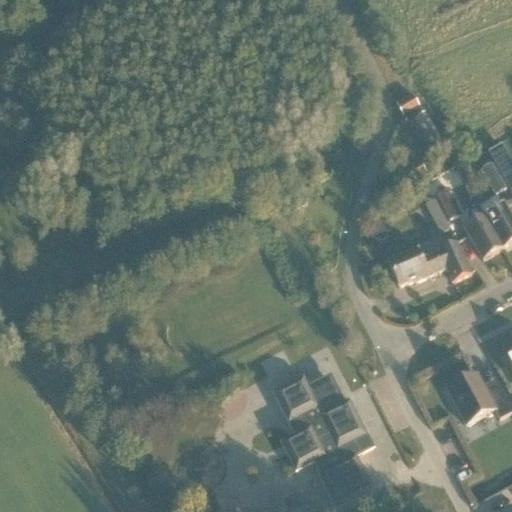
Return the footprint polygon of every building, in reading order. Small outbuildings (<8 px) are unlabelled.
[(422,116),(413,99),(396,108),(406,125),(402,127),(425,164),(446,152),(423,116),(422,116)] [(488,157),(497,173),(511,165),(502,149),(488,157)] [(414,172),(403,178),(408,186),(408,187),(427,176),(421,168),(414,172)] [(432,189),(449,225),(462,218),(445,182),(432,189)] [(490,191),(495,199),(507,192),(502,184),(490,191)] [(291,201),(296,213),(304,210),(306,203),(303,196),(291,201)] [(483,219),(503,253),(511,247),(511,222),(504,208),(483,219)] [(469,214),(467,221),(471,227),(483,219),(478,210),(469,214)] [(483,265),(503,253),(483,219),(471,227),(463,231),(483,265)] [(439,255),(422,263),(418,253),(387,266),(399,292),(414,285),(415,288),(447,274),(453,287),(471,279),(457,247),(439,255)] [(487,399),(476,378),(447,394),(466,430),(495,415),(499,424),(511,417),(511,415),(499,392),(487,399)] [(341,410),(327,382),(308,392),(303,382),(302,383),(302,384),(273,398),(274,400),(274,399),(294,439),(280,447),(281,448),(281,447),(296,476),(297,476),(297,475),(301,473),(311,493),(323,487),(333,507),(332,508),(333,509),(369,490),(369,491),(370,490),(356,462),(373,453),(349,407),(350,406),(349,405),(341,410)]
